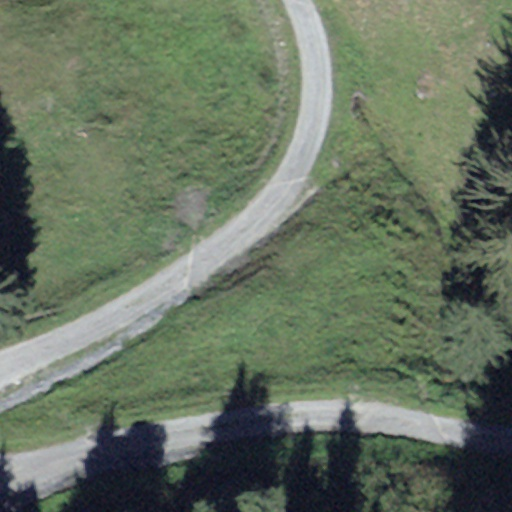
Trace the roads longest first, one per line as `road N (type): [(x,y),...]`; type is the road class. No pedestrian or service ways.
road 1 (track): [(305,0),(324,37),(334,107),(293,195),(211,270),(0,383)]
road 2 (track): [(0,479),(270,421),(339,421),(511,449)]
